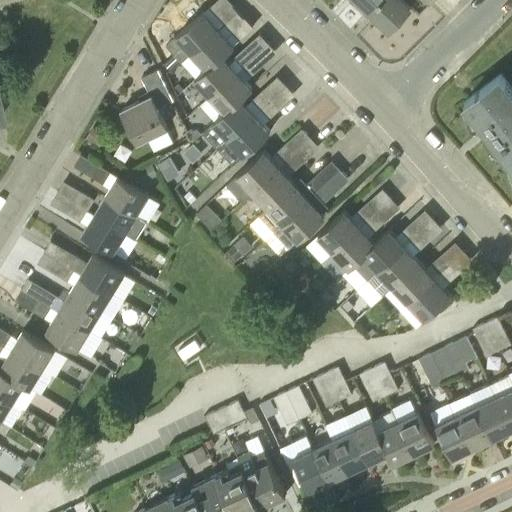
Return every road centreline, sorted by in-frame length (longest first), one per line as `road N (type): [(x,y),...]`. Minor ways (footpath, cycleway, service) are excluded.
road 1 (residential): [(0,225),(138,0)]
road 2 (residential): [(511,247),(385,108)]
road 3 (residential): [(385,108),(494,0)]
road 4 (residential): [(385,108),(276,0)]
